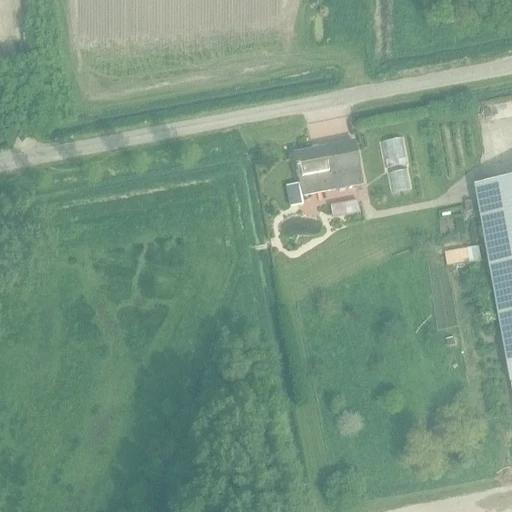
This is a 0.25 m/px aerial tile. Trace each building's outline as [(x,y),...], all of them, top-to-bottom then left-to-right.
[(486,106),(511,101),(511,85),(483,91),(486,106)] [(403,123),(387,126),(391,153),(407,150),(403,123)] [(300,197),(334,190),(360,185),(352,143),(292,154),(300,197)] [(511,180),(476,187),(511,389),(511,180)] [(464,204),(466,214),(474,213),(473,202),(464,204)] [(450,251),(475,246),(472,234),(448,239),(450,251)] [(443,253),(446,267),(460,265),(458,251),(443,253)]
